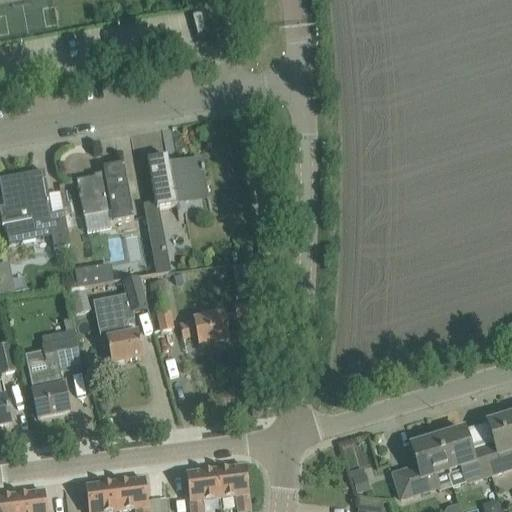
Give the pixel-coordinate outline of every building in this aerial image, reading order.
[(168,159),(147,163),(149,172),(151,182),(156,211),(207,202),(206,197),(202,174),(204,174),(204,169),(202,170),(200,161),(178,165),(179,168),(169,170),(168,159)] [(105,180),(78,185),(80,195),(84,219),(88,236),(114,231),(113,226),(134,222),(127,187),(123,167),(103,171),(105,180)] [(7,249),(51,241),(53,253),(70,250),(64,215),(52,218),(44,174),(0,182),(0,189),(4,210),(0,210),(0,226),(1,231),(4,230),(7,249)] [(168,254),(152,257),(153,260),(157,279),(172,276),(168,254)] [(96,269),(75,273),(78,291),(114,285),(111,267),(96,269)] [(231,270),(233,282),(249,279),(247,267),(231,270)] [(141,282),(124,287),(127,298),(132,313),(148,308),(141,282)] [(164,284),(149,288),(154,311),(155,311),(161,335),(175,332),(164,284)] [(76,318),(91,314),(86,293),(71,297),(76,318)] [(127,298),(97,304),(107,352),(108,351),(111,367),(144,360),(142,352),(139,340),(138,335),(137,335),(126,337),(123,325),(135,323),(134,320),(132,313),(127,298)] [(234,316),(224,318),(225,326),(261,318),(258,304),(232,309),(234,316)] [(199,348),(228,342),(225,326),(224,318),(223,317),(180,326),(183,341),(197,338),(199,348)] [(29,372),(31,381),(34,395),(32,395),(38,422),(69,415),(64,389),(61,375),(81,371),(75,341),(74,341),(72,335),(51,340),(52,346),(43,349),(47,368),(29,372)] [(0,375),(1,378),(17,374),(10,345),(0,347),(0,375)] [(2,385),(0,385),(0,429),(11,427),(2,385)] [(494,447),(482,450),(490,478),(491,481),(511,473),(511,417),(487,426),(494,447)] [(464,433),(437,441),(438,444),(451,487),(463,483),(465,489),(491,481),(490,478),(482,450),(471,454),(464,433)] [(417,470),(405,474),(412,499),(420,497),(425,495),(440,491),(451,487),(438,444),(437,441),(411,449),(412,453),(417,470)] [(249,498),(246,470),(216,473),(219,502),(235,500),(237,511),(250,511),(249,498)] [(186,477),(190,511),(201,511),(201,504),(219,502),(216,473),(186,477)] [(360,500),(372,496),(365,477),(353,481),(360,500)] [(148,511),(145,482),(115,486),(118,511),(148,511)] [(85,490),(88,511),(118,511),(115,486),(85,490)] [(46,511),(45,495),(15,499),(16,511),(46,511)] [(0,500),(0,511),(16,511),(15,499),(0,500)]
